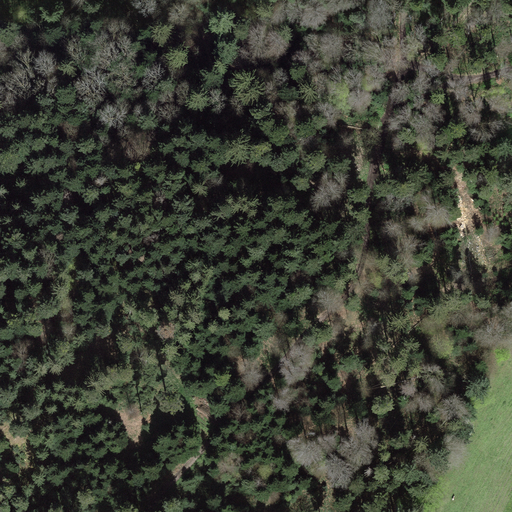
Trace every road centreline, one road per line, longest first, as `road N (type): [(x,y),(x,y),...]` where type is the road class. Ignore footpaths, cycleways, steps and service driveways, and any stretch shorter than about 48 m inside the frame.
road 1 (track): [(144,511),(352,284),(364,254),(373,149)]
road 2 (track): [(413,54),(394,73),(261,78),(103,0)]
road 3 (track): [(373,149),(432,276),(450,389)]
road 4 (track): [(404,0),(387,122),(373,149)]
road 5 (track): [(450,389),(432,437),(365,511)]
road 6 (track): [(373,149),(261,78)]
road 7 (track): [(511,68),(390,104)]
